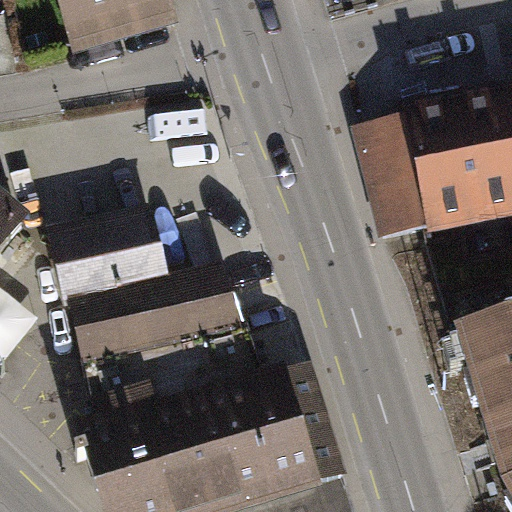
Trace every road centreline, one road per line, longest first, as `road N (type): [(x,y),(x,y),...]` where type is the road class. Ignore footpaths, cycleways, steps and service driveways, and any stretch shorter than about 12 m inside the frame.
road 1 (secondary): [(267,67),(412,511)]
road 2 (residential): [(0,107),(267,67)]
road 3 (residential): [(267,67),(506,0)]
